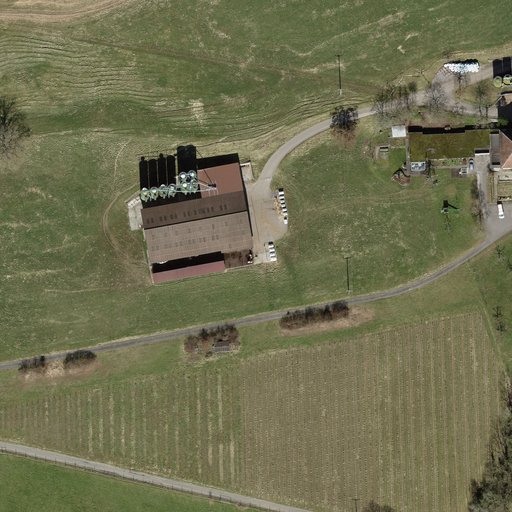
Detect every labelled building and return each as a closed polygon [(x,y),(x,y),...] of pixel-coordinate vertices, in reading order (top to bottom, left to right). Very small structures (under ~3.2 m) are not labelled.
[(500,134),(500,131),(466,132),(466,135),(423,136),(423,134),(409,135),(410,166),(428,165),(428,163),(476,161),(476,151),(490,150),(491,171),(501,170),(500,134)] [(511,173),(511,133),(500,134),(501,170),(501,174),(511,173)] [(237,165),(199,172),(202,188),(240,181),(237,165)] [(244,194),(142,212),(152,267),(253,249),(244,194)] [(224,262),(153,275),(155,284),(226,271),(224,262)] [(231,342),(217,342),(217,351),(232,350),(231,342)]
